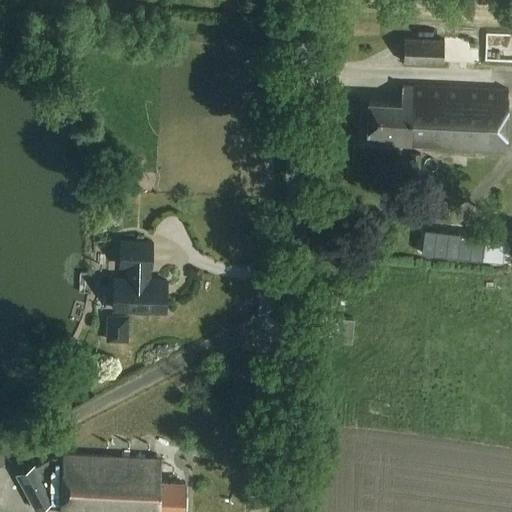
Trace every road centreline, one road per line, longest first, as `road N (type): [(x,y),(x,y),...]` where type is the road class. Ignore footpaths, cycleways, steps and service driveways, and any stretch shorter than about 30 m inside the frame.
road 1 (tertiary): [(282,511),(303,0)]
road 2 (track): [(290,310),(0,452)]
